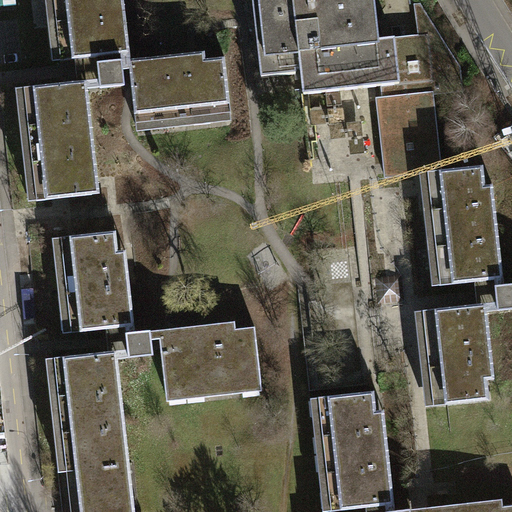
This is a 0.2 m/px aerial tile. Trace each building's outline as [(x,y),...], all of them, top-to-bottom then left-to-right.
[(87,82),(25,88),(36,200),(91,194),(80,90),(131,84),(135,122),(232,112),(226,57),(123,68),(115,0),(53,0),(60,60),(85,58),(87,82)] [(250,0),(258,75),(300,71),(302,93),(323,91),(324,100),(338,98),(337,88),(379,84),(380,96),(375,96),(383,175),(425,170),(440,169),(432,93),(460,90),(458,64),(418,2),(413,2),(416,24),(417,32),(377,36),(373,0),(250,0)] [(320,163),(323,187),(348,184),(345,160),(320,163)] [(495,283),(481,164),(440,169),(425,170),(438,284),(480,279),(483,302),(420,309),(431,405),(487,398),(478,313),(511,309),(511,289),(496,291),(495,283)] [(127,335),(115,231),(61,238),(72,333),(114,328),(117,351),(54,358),(71,511),(127,511),(110,362),(153,357),(152,349),(161,348),(166,393),(261,382),(255,326),(159,337),(158,331),(127,335)] [(152,359),(129,361),(131,384),(154,382),(152,359)] [(388,511),(375,391),(319,397),(331,510),(374,505),(374,511),(511,511),(511,504),(441,511),(428,511),(428,507),(388,511)]
